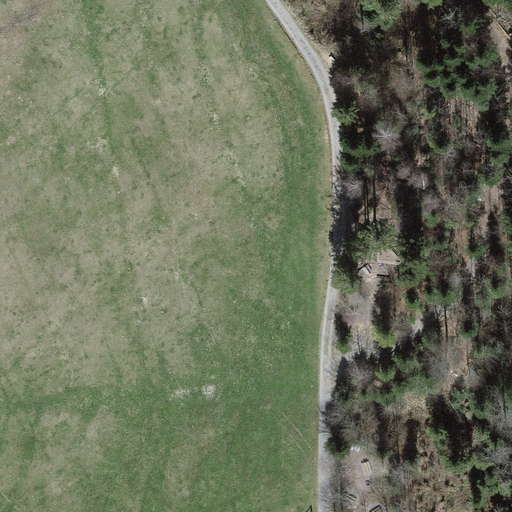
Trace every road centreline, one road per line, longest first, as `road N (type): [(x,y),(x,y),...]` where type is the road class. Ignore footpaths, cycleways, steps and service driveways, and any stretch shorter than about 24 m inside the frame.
road 1 (track): [(324,511),(336,179),(320,77),(276,0)]
road 2 (track): [(327,378),(388,357),(481,236),(504,138),(506,45),(484,0)]
